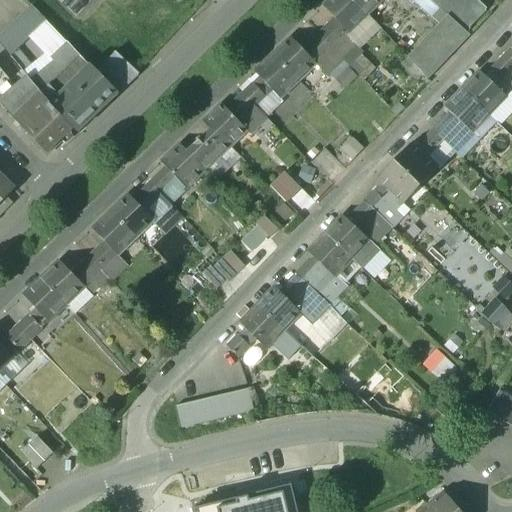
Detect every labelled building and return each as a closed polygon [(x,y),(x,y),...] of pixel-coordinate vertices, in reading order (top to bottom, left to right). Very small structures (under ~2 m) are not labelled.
[(367,16),(351,0),(330,0),(324,7),(336,20),(349,33),(367,16)] [(383,0),(351,0),(367,16),(383,0)] [(439,10),(427,0),(410,0),(431,19),(439,10)] [(475,0),(427,0),(439,10),(464,33),(486,10),(475,0)] [(32,7),(0,36),(0,45),(10,57),(46,21),(32,7)] [(438,26),(407,59),(428,81),(469,36),(464,33),(439,10),(431,19),(438,26)] [(336,20),(320,36),(333,49),(349,33),(336,20)] [(320,36),(303,52),(316,65),(333,49),(320,36)] [(303,52),(291,39),(273,56),(298,82),(316,65),(303,52)] [(0,69),(16,88),(27,78),(10,57),(0,45),(0,69)] [(511,47),(501,59),(511,68),(511,67),(511,47)] [(96,73),(117,95),(138,75),(115,53),(96,73)] [(298,82),(273,56),(255,73),(273,92),(280,99),(298,82)] [(96,73),(84,59),(66,76),(71,82),(99,112),(117,95),(96,73)] [(501,59),(484,77),(494,86),(511,68),(501,59)] [(54,61),(31,82),(49,104),(71,82),(66,76),(54,61)] [(16,88),(0,69),(0,101),(16,88)] [(484,77),(479,72),(461,90),(487,115),(504,97),(494,86),(484,77)] [(31,82),(27,78),(16,88),(0,101),(15,120),(14,121),(46,153),(72,128),(49,104),(31,82)] [(273,92),(259,78),(243,94),(256,108),(273,92)] [(71,82),(49,104),(72,128),(77,134),(99,112),(71,82)] [(487,115),(461,90),(444,108),(449,114),(459,123),(470,133),(487,115)] [(243,94),(227,110),(240,123),(256,108),(243,94)] [(227,110),(222,105),(204,122),(211,130),(229,149),(247,131),(240,123),(227,110)] [(449,114),(433,131),(442,140),(459,123),(449,114)] [(211,130),(187,154),(205,172),(229,149),(211,130)] [(433,131),(416,149),(426,158),(442,140),(433,131)] [(416,149),(410,144),(393,162),(419,187),(437,169),(426,158),(416,149)] [(187,154),(179,146),(161,163),(166,168),(176,179),(187,189),(205,172),(187,154)] [(419,187),(393,162),(376,180),(381,185),(402,205),(403,204),(419,187)] [(166,168),(149,185),(159,195),(176,179),(166,168)] [(286,170),(271,185),(299,215),(314,200),(286,170)] [(0,176),(0,203),(13,189),(0,176)] [(149,185),(133,201),(143,211),(159,195),(149,185)] [(402,205),(381,185),(374,193),(390,208),(389,209),(394,214),(397,211),(403,204),(402,205)] [(374,193),(364,203),(378,217),(380,218),(389,209),(390,208),(374,193)] [(128,196),(110,213),(136,239),(154,221),(143,211),(133,201),(128,196)] [(378,217),(364,203),(355,213),(364,222),(369,227),(378,217)] [(286,222),(293,214),(283,205),(276,213),(286,222)] [(484,309),(511,281),(465,237),(469,232),(441,205),(419,227),(485,291),(476,301),(484,309)] [(394,214),(389,209),(380,218),(387,225),(392,229),(403,217),(397,211),(394,214)] [(136,239),(110,213),(92,230),(105,242),(118,256),(136,239)] [(364,222),(355,213),(347,221),(357,230),(364,222)] [(347,221),(342,216),(324,234),(350,259),(368,241),(357,230),(347,221)] [(278,231),(264,217),(256,225),(270,239),(278,231)] [(378,217),(369,227),(364,222),(357,230),(368,241),(368,240),(370,242),(387,225),(380,218),(378,217)] [(324,234),(307,253),(312,258),(312,257),(322,267),(333,277),(350,259),(324,234)] [(368,241),(350,259),(361,269),(378,250),(370,242),(368,240),(368,241)] [(118,256),(105,242),(97,249),(111,263),(118,256)] [(498,255),(511,271),(511,250),(508,246),(498,255)] [(111,263),(97,249),(88,258),(102,271),(104,274),(113,265),(111,263)] [(234,249),(206,273),(219,289),(247,266),(234,249)] [(322,267),(312,257),(312,258),(305,265),(315,275),(322,267)] [(88,258),(72,274),(85,288),(102,271),(88,258)] [(59,262),(42,279),(67,305),(85,288),(72,274),(59,262)] [(315,275),(305,265),(296,274),(296,275),(306,284),(317,295),(323,288),(313,277),(315,275)] [(315,275),(313,277),(323,288),(333,278),(333,277),(322,267),(315,275)] [(296,275),(279,293),(289,302),(295,295),(306,284),(296,275)] [(323,288),(317,295),(329,306),(329,305),(346,287),(343,284),(342,284),(334,277),(323,288)] [(42,279),(23,296),(36,309),(49,322),(67,305),(42,279)] [(279,293),(274,288),(257,306),(282,331),(300,313),(289,302),(279,293)] [(295,295),(289,302),(294,308),(301,301),(295,295)] [(482,314),(503,333),(511,322),(511,310),(496,298),(482,314)] [(282,331),(257,306),(239,324),(245,329),(254,338),(265,349),(282,331)] [(36,309),(18,327),(30,340),(49,322),(36,309)] [(18,327),(0,343),(0,344),(13,357),(30,340),(18,327)] [(245,329),(228,347),(237,356),(254,338),(245,329)] [(0,344),(0,369),(13,357),(0,344)] [(442,381),(456,367),(439,349),(425,362),(442,381)] [(247,389),(175,406),(180,427),(253,411),(247,389)] [(509,398),(499,392),(488,412),(498,418),(509,398)] [(511,399),(509,398),(498,418),(507,423),(511,414),(511,399)] [(37,438),(20,454),(36,471),(53,454),(37,438)] [(0,463),(0,487),(14,500),(26,487),(0,463)] [(292,486),(193,511),(291,511),(290,505),(296,504),(292,486)] [(444,493),(421,511),(457,511),(459,511),(444,493)]
